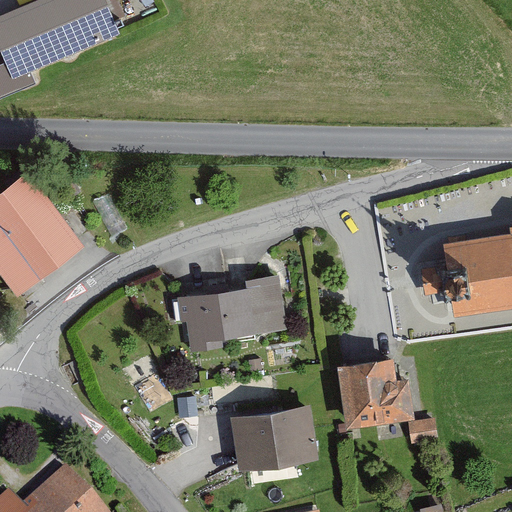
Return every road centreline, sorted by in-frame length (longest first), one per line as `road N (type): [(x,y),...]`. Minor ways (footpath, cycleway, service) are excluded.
road 1 (residential): [(511,153),(106,264),(0,368)]
road 2 (tertiary): [(511,146),(0,135)]
road 3 (residential): [(0,388),(64,408),(154,511)]
